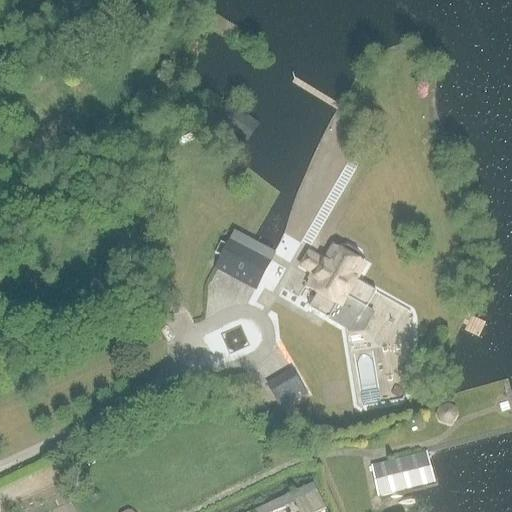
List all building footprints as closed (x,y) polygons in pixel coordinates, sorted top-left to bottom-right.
[(259,124),(229,103),(216,120),(246,142),(259,124)] [(44,130),(29,138),(48,171),(62,163),(44,130)] [(271,262),(230,241),(215,270),(256,292),(271,262)] [(325,264),(309,254),(301,268),(315,276),(307,288),(317,294),(309,310),(347,331),(361,306),(368,309),(376,294),(356,282),(365,267),(357,263),(360,259),(358,254),(348,248),(343,250),(341,253),(334,249),(325,264)] [(293,370),(266,384),(281,411),(307,397),(293,370)] [(272,422),(262,403),(249,410),(269,448),(288,438),(277,419),(272,422)] [(437,413),(436,415),(436,417),(437,418),(437,420),(438,422),(439,423),(441,424),(442,425),(444,425),(446,426),(448,425),(449,425),(451,424),(452,423),(454,422),(455,420),(455,419),(456,417),(456,416),(456,414),(455,412),(455,411),(453,409),(452,408),(451,407),(449,406),(447,406),(446,406),(444,406),(442,407),(441,408),(439,409),(438,410),(437,412),(437,413)] [(426,455),(371,470),(379,500),(434,486),(426,455)] [(299,511),(315,511),(325,508),(313,481),(290,491),(299,511)]
